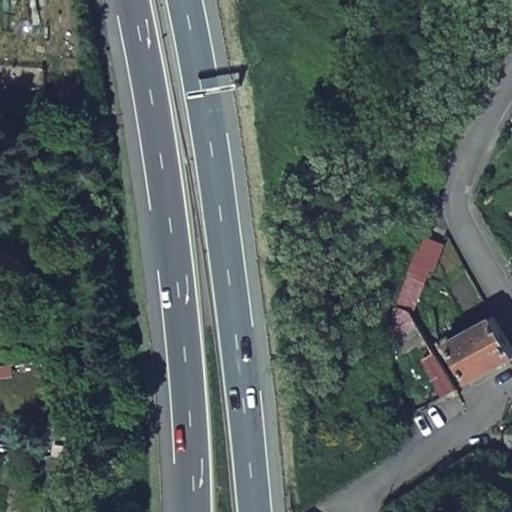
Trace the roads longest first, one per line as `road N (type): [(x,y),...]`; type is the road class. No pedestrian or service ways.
road 1 (motorway): [(257,511),(231,286),(183,0)]
road 2 (motorway): [(133,0),(184,340),(196,511)]
road 3 (residential): [(511,305),(468,233),(471,174),(511,87)]
road 4 (residential): [(320,511),(436,453),(511,393)]
